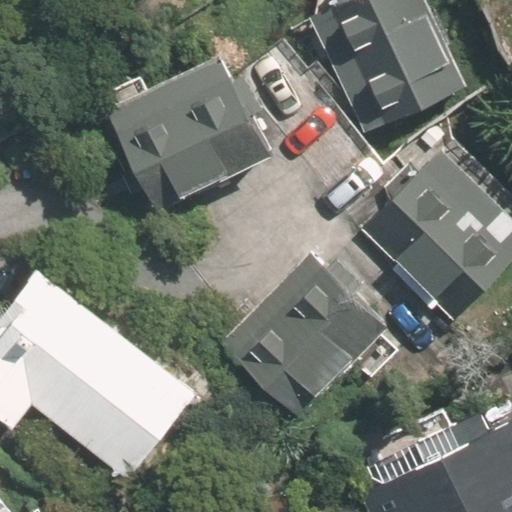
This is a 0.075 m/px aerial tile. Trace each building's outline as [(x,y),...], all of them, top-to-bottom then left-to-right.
[(428,0),(313,0),(370,133),(467,92),(428,0)] [(226,43),(104,102),(154,206),(277,146),(226,43)] [(511,267),(511,199),(452,134),(355,222),(449,325),(511,267)] [(335,267),(316,248),(229,338),(301,408),(388,318),(368,299),(382,283),(350,252),(335,267)] [(40,270),(0,325),(0,415),(10,423),(29,396),(137,474),(200,387),(40,270)] [(511,511),(511,415),(365,482),(378,511),(511,511)] [(0,511),(19,511),(0,487),(0,511)] [(303,511),(272,494),(261,511),(303,511)]
